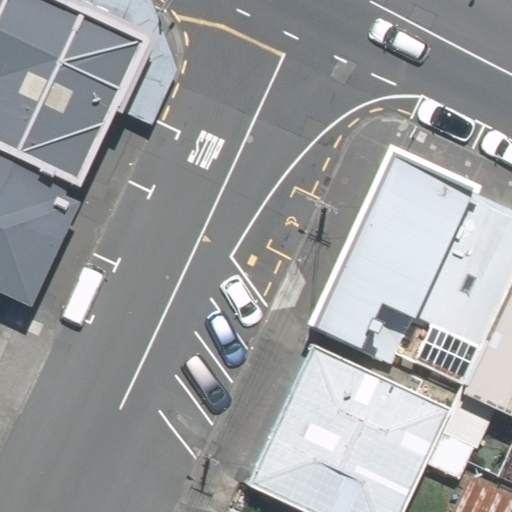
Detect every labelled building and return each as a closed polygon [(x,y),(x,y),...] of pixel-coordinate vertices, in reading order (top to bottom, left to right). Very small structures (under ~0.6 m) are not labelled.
[(0,221),(78,47),(0,11),(0,221)] [(458,399),(511,284),(511,211),(393,156),(311,331),(458,399)] [(511,284),(458,399),(491,414),(511,423),(511,284)] [(452,413),(308,349),(246,494),(288,511),(405,511),(428,466),(452,413)] [(452,413),(428,466),(461,481),(491,414),(458,399),(452,413)] [(511,511),(511,499),(471,480),(455,511),(511,511)]
